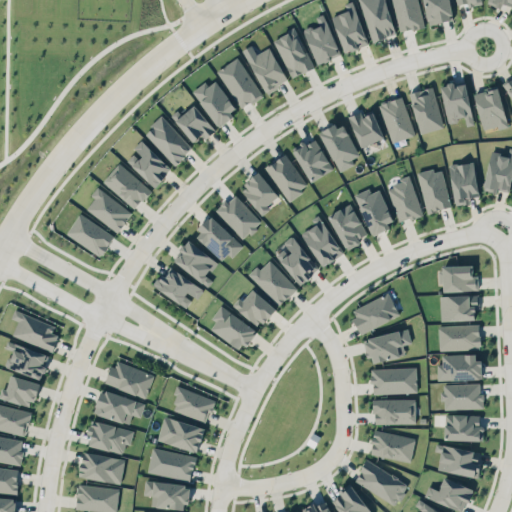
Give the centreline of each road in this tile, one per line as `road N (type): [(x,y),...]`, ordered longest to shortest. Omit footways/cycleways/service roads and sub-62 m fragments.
road 1 (residential): [(478,45),(344,84),(281,117),(184,198),(112,294)]
road 2 (tertiary): [(0,238),(84,124),(171,43),(238,0)]
road 3 (residential): [(251,387),(311,315),(373,267),(419,246),(504,228)]
road 4 (residential): [(221,483),(286,479),(335,452),(343,411),(339,360),(311,315)]
road 5 (residential): [(0,261),(134,330),(157,333),(112,294)]
road 6 (residential): [(112,294),(63,409),(46,511)]
road 7 (residential): [(504,228),(511,404)]
road 8 (residential): [(217,511),(251,387)]
road 9 (residential): [(112,294),(4,232)]
